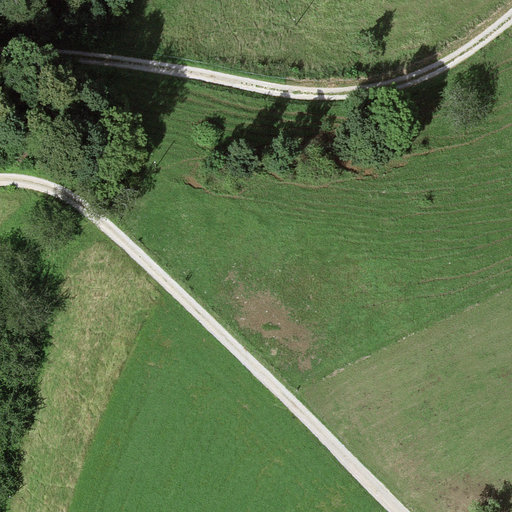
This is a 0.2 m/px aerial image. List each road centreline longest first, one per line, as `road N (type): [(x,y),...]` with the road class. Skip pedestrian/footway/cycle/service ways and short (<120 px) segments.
road 1 (track): [(511,14),(419,74),(347,93),(0,53)]
road 2 (track): [(0,186),(35,189),(99,221),(395,511)]
